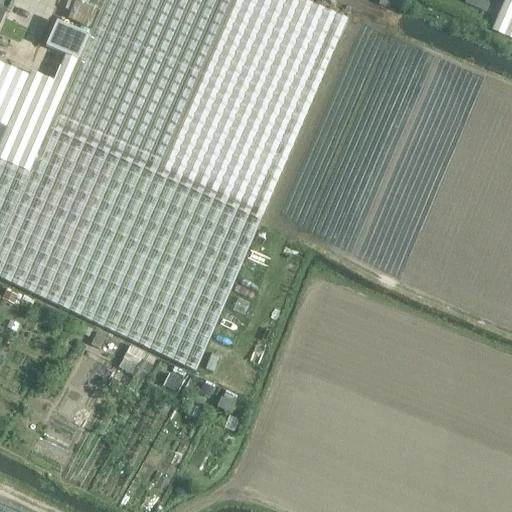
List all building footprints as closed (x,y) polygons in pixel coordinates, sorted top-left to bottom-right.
[(0,66),(0,104),(262,218),(348,19),(303,0),(103,0),(63,93),(27,78),(0,66)] [(73,0),(67,19),(91,28),(93,23),(90,22),(96,7),(77,0),(73,0)] [(399,5),(387,0),(381,0),(380,6),(380,7),(393,12),(396,13),(399,5)] [(511,0),(506,0),(493,31),(511,39),(511,0)] [(0,279),(195,373),(262,218),(0,104),(0,279)] [(15,295),(4,289),(1,297),(12,302),(15,295)] [(52,312),(39,305),(36,311),(49,318),(52,312)] [(245,318),(231,310),(224,323),(239,330),(245,318)] [(80,325),(69,320),(65,329),(77,334),(80,325)] [(98,349),(104,337),(95,333),(89,345),(98,349)] [(154,360),(128,348),(121,363),(134,369),(130,377),(142,384),(146,375),(154,360)] [(182,383),(168,375),(161,388),(176,395),(182,383)] [(213,389),(203,385),(198,395),(208,399),(213,389)] [(222,399),(219,398),(215,409),(230,414),(232,409),(240,413),(245,401),(237,397),(225,392),(222,399)] [(201,412),(191,407),(186,417),(196,422),(201,412)] [(26,511),(0,500),(0,511),(26,511)]
